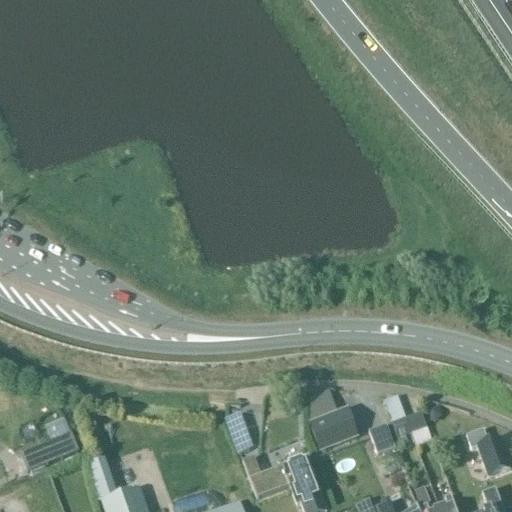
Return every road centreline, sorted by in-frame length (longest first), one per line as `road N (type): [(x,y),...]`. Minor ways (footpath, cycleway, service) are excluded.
road 1 (secondary): [(296,335),(186,330),(0,248)]
road 2 (secondary): [(0,299),(104,336),(157,344),(296,335)]
road 3 (motorway): [(324,0),(511,211)]
road 4 (secondary): [(511,366),(397,337),(296,335)]
